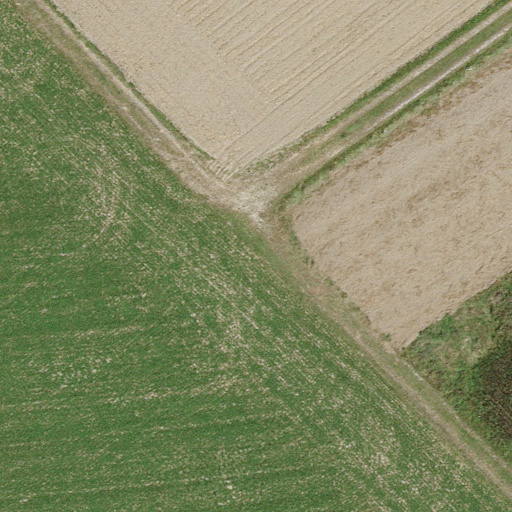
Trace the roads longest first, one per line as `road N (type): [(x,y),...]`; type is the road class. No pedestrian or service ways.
road 1 (track): [(244,213),(511,490)]
road 2 (track): [(244,213),(511,19)]
